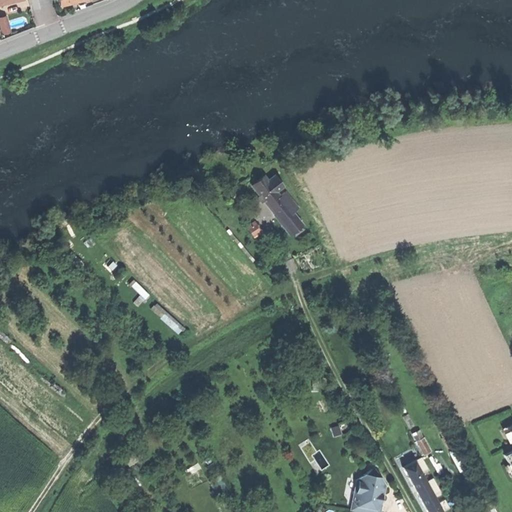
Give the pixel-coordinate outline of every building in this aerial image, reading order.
[(0,15),(0,23),(1,32),(11,31),(9,14),(0,15)] [(254,182),(269,204),(281,195),(280,192),(278,190),(270,179),(266,174),(254,182)] [(277,174),(270,179),(278,190),(285,185),(277,174)] [(286,188),(280,192),(281,195),(293,212),(300,207),(286,188)] [(269,204),(290,234),(297,229),(302,225),(293,212),(281,195),(269,204)] [(248,226),(250,230),(258,225),(255,221),(248,226)] [(250,230),(255,237),(262,232),(258,225),(250,230)] [(511,449),(503,454),(511,470),(511,427),(509,429),(511,436),(511,449)] [(425,435),(417,439),(424,453),(432,449),(425,435)] [(419,497),(426,511),(439,511),(448,507),(444,499),(438,503),(433,495),(440,491),(433,478),(426,481),(421,472),(428,469),(421,457),(402,467),(410,481),(415,492),(417,491),(420,496),(419,497)] [(351,511),(381,511),(382,508),(384,497),(381,497),(382,490),(385,491),(386,484),(376,469),(372,468),(357,478),(354,493),(357,493),(359,498),(355,503),(353,503),(351,511)]
